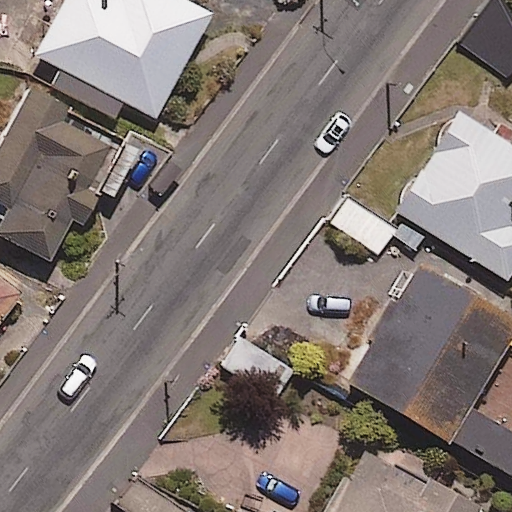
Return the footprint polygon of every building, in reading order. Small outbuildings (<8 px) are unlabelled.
[(122,0),(120,5),(109,0),(66,0),(36,59),(158,122),(211,19),(174,0),(122,0)] [(107,202),(112,205),(140,151),(31,95),(0,154),(0,208),(12,214),(0,236),(53,264),(71,229),(74,230),(77,231),(80,231),(83,231),(87,230),(90,229),(92,227),(95,225),(97,223),(99,220),(100,217),(101,214),(102,211),(102,208),(107,202)] [(511,148),(458,116),(397,215),(510,284),(511,279),(511,148)] [(346,196),(328,224),(378,255),(396,227),(346,196)] [(511,427),(476,407),(511,348),(511,323),(415,270),(350,387),(511,477),(511,427)] [(0,327),(22,298),(0,280),(0,327)] [(413,484),(359,454),(325,511),(464,511),(467,508),(416,478),(413,484)]
